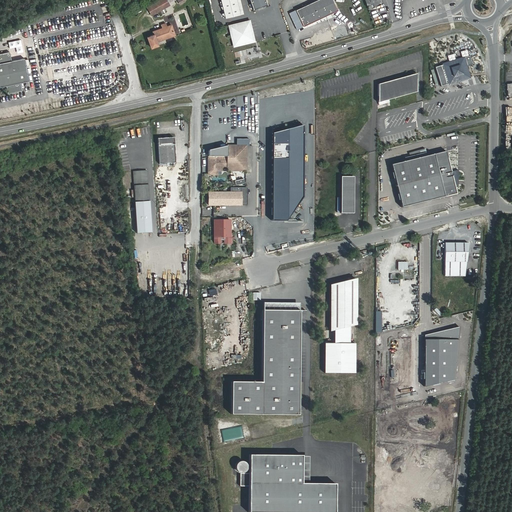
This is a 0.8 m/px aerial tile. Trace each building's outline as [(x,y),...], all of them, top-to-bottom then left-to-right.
[(152,15),(165,8),(164,7),(169,4),(166,0),(159,0),(147,7),(152,15)] [(221,0),(226,18),(241,14),(237,0),(221,0)] [(248,0),(252,9),(265,5),(263,0),(248,0)] [(333,0),(316,0),(297,9),(304,26),(339,10),(333,0)] [(378,0),(365,0),(369,9),(380,4),(378,0)] [(250,22),(231,26),(236,44),(254,40),(250,22)] [(172,25),(154,32),(155,35),(151,36),(154,43),(158,42),(176,35),(172,25)] [(149,37),(153,48),(159,45),(158,42),(154,43),(151,36),(149,37)] [(0,87),(7,86),(8,93),(23,90),(21,82),(30,81),(25,58),(12,61),(10,52),(0,53),(0,87)] [(90,67),(87,54),(51,62),(56,85),(75,82),(73,70),(90,67)] [(449,63),(444,65),(450,84),(469,78),(464,65),(465,64),(463,58),(449,63)] [(416,92),(416,73),(377,83),(377,102),(416,92)] [(174,138),(158,139),(159,163),(176,162),(174,138)] [(209,171),(218,171),(218,167),(218,162),(227,162),(227,167),(227,168),(247,168),(247,145),(238,145),(228,145),(228,150),(228,152),(222,152),(222,150),(215,150),(215,156),(209,156),(209,171)] [(391,162),(402,205),(457,191),(455,184),(453,176),(458,175),(458,167),(451,169),(446,148),(391,162)] [(134,173),(136,203),(150,202),(148,172),(134,173)] [(353,175),(340,175),(340,211),(353,211),(353,175)] [(210,191),(210,203),(249,203),(249,190),(249,185),(232,185),(232,190),(210,191)] [(150,202),(136,203),(138,234),(152,233),(150,202)] [(393,210),(396,220),(401,218),(398,208),(393,210)] [(217,220),(217,243),(223,243),(223,239),(227,239),(227,243),(233,243),(232,220),(217,220)] [(467,239),(444,240),(444,256),(465,256),(466,256),(467,239)] [(465,256),(444,256),(445,273),(465,272),(465,256)] [(331,282),(331,329),(333,328),(348,324),(355,322),(355,276),(331,282)] [(300,309),(263,308),(263,381),(232,380),(232,412),(298,413),(300,309)] [(333,328),(333,341),(348,341),(348,324),(333,328)] [(451,327),(425,333),(425,384),(454,377),(459,330),(453,332),(451,327)] [(333,341),(324,341),(324,371),(354,371),(355,342),(348,341),(333,341)] [(223,441),(243,438),(241,426),(221,430),(223,441)] [(293,482),(293,454),(242,454),(241,473),(241,485),(241,511),(258,511),(327,511),(328,483),(293,482)] [(231,466),(231,468),(232,470),(233,471),(234,471),(235,471),(236,471),(237,471),(238,471),(239,470),(240,468),(241,467),(240,465),(239,463),(238,462),(237,462),(235,462),(233,462),(232,463),(231,465),(231,466)] [(234,472),(233,472),(232,485),(241,485),(241,473),(237,472),(237,471),(236,471),(235,471),(234,471),(234,472)]
